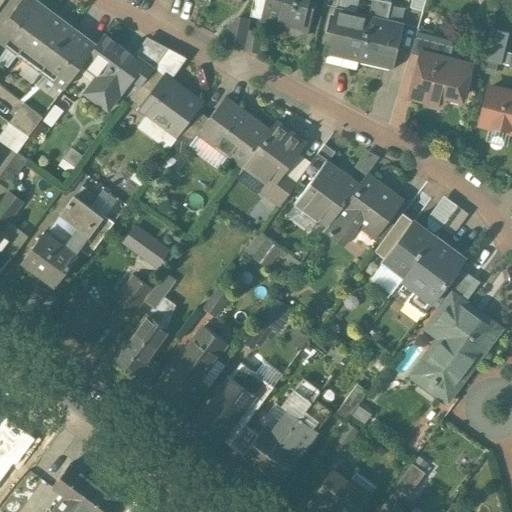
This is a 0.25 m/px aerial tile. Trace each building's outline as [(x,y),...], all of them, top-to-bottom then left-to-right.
[(32,0),(21,0),(0,28),(0,40),(18,54),(49,12),(32,0)] [(313,0),(252,0),(250,17),(307,29),(313,0)] [(345,0),(344,7),(357,10),(359,0),(345,0)] [(392,2),(382,0),(372,0),(369,15),(388,19),(392,2)] [(423,0),(411,0),(410,6),(422,9),(423,0)] [(369,15),(336,7),(325,54),(393,70),(404,23),(369,15)] [(72,29),(49,12),(18,54),(41,71),(72,29)] [(487,59),(511,63),(511,50),(507,50),(511,31),(493,28),(487,59)] [(72,29),(41,71),(64,88),(82,64),(95,46),(72,29)] [(455,40),(418,29),(410,53),(423,57),(423,55),(448,61),(448,59),(449,60),(455,40)] [(124,51),(104,36),(105,35),(104,34),(95,46),(82,64),(101,78),(88,96),(108,110),(131,80),(140,87),(155,67),(154,66),(153,68),(135,55),(136,54),(135,53),(131,59),(123,53),(124,51)] [(448,61),(423,55),(423,57),(418,75),(416,75),(411,96),(427,100),(427,101),(429,104),(438,107),(441,105),(444,93),(451,89),(464,92),(470,65),(449,60),(448,59),(448,61)] [(140,87),(127,104),(137,111),(164,75),(164,74),(155,67),(140,87)] [(203,104),(164,75),(139,108),(140,109),(141,107),(149,113),(165,125),(164,126),(178,137),(198,110),(203,104)] [(511,93),(489,88),(480,123),(511,131),(511,93)] [(209,118),(198,133),(199,133),(243,166),(245,164),(269,131),(225,97),(209,118)] [(43,117),(23,103),(16,113),(35,127),(43,117)] [(168,149),(167,151),(178,160),(199,133),(198,133),(209,118),(198,110),(178,137),(168,149)] [(35,127),(16,113),(9,122),(28,137),(35,127)] [(178,137),(164,126),(165,125),(149,113),(138,127),(168,149),(178,137)] [(28,137),(9,122),(0,135),(0,141),(16,153),(17,152),(28,137)] [(269,131),(245,164),(268,181),(272,185),(284,170),(304,144),(276,122),(269,131)] [(324,144),(306,168),(316,176),(327,160),(329,162),(336,152),(324,144)] [(16,153),(0,174),(0,186),(6,190),(28,160),(17,152),(16,153)] [(316,176),(296,203),(328,226),(342,208),(359,184),(329,162),(327,160),(316,176)] [(284,170),(272,185),(268,181),(261,190),(280,204),(298,179),(284,170)] [(398,199),(366,176),(359,184),(342,208),(358,220),(361,217),(375,227),(370,234),(381,242),(394,224),(385,217),(398,199)] [(0,275),(13,258),(4,251),(13,240),(1,231),(23,202),(9,191),(0,202),(0,275)] [(102,216),(74,195),(60,214),(80,228),(65,248),(75,256),(80,249),(103,217),(102,216)] [(457,205),(441,227),(453,235),(469,213),(457,205)] [(358,220),(342,208),(328,226),(325,231),(343,244),(348,238),(346,237),(358,220)] [(381,242),(375,250),(385,257),(381,262),(403,278),(434,236),(402,213),(394,224),(381,242)] [(80,228),(60,214),(46,234),(65,248),(80,228)] [(103,217),(80,249),(89,256),(114,222),(103,214),(102,216),(103,217)] [(167,250),(135,227),(124,242),(156,265),(167,250)] [(46,234),(44,232),(23,261),(38,272),(42,268),(58,279),(54,284),(55,284),(76,256),(75,256),(65,248),(46,234)] [(261,233),(248,252),(273,268),(285,249),(261,233)] [(434,236),(403,278),(416,288),(411,294),(429,308),(434,302),(458,270),(465,259),(434,236)] [(475,283),(458,270),(434,302),(444,309),(453,296),(461,302),(475,283)] [(165,272),(143,301),(156,310),(177,281),(165,272)] [(135,274),(116,300),(133,312),(151,287),(135,274)] [(220,284),(203,307),(215,316),(233,293),(220,284)] [(47,292),(37,285),(23,303),(33,311),(47,292)] [(85,290),(62,321),(89,340),(112,310),(85,290)] [(444,309),(430,328),(443,337),(418,370),(433,381),(432,382),(434,384),(435,383),(450,393),(498,329),(461,302),(453,296),(444,309)] [(275,298),(259,319),(280,335),(295,314),(275,298)] [(160,322),(148,313),(141,323),(153,331),(160,322)] [(160,322),(153,331),(141,323),(135,331),(158,349),(172,331),(160,322)] [(204,324),(180,359),(178,358),(156,389),(160,392),(156,397),(173,410),(177,405),(181,408),(182,406),(201,381),(204,376),(200,374),(224,339),(204,324)] [(158,349),(135,331),(114,358),(138,376),(152,358),(158,349)] [(152,358),(138,376),(147,383),(161,365),(152,358)] [(303,377),(281,406),(286,410),(287,409),(299,418),(315,397),(320,389),(303,377)] [(230,378),(198,421),(220,438),(252,394),(230,378)] [(201,381),(182,406),(190,413),(209,387),(201,381)] [(358,383),(335,415),(345,422),(350,415),(368,391),(358,383)] [(262,402),(252,394),(220,438),(230,445),(246,424),(262,402)] [(299,418),(282,441),(299,453),(332,410),(315,397),(299,418)] [(271,431),(264,426),(242,455),(261,469),(282,441),(299,418),(287,409),(286,410),(271,431)] [(0,480),(13,463),(15,464),(35,438),(0,412),(0,480)] [(230,445),(230,446),(239,452),(255,431),(246,424),(230,445)] [(450,430),(426,463),(454,484),(478,451),(450,430)] [(282,441),(262,468),(279,481),(300,454),(299,453),(282,441)] [(412,462),(394,487),(407,498),(426,473),(412,462)] [(95,481),(70,463),(53,487),(64,495),(77,505),(95,481)] [(356,511),(368,496),(332,470),(310,500),(326,511),(356,511)] [(109,511),(119,499),(95,481),(77,505),(87,511),(109,511)] [(71,511),(77,505),(64,495),(52,510),(51,511),(71,511)]
